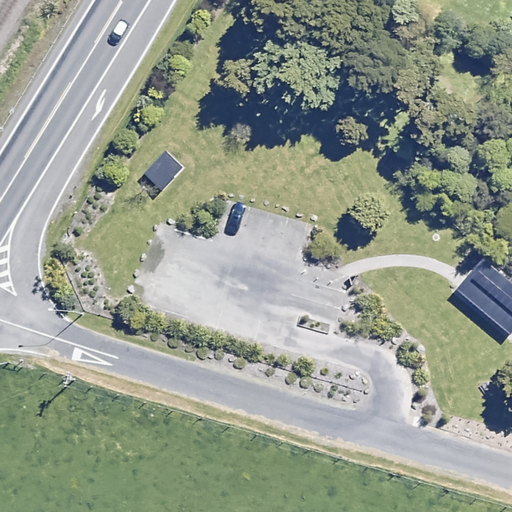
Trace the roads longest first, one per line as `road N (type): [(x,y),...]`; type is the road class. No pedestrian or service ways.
road 1 (unclassified): [(511,471),(129,362),(0,316)]
road 2 (trunk): [(0,217),(124,0)]
